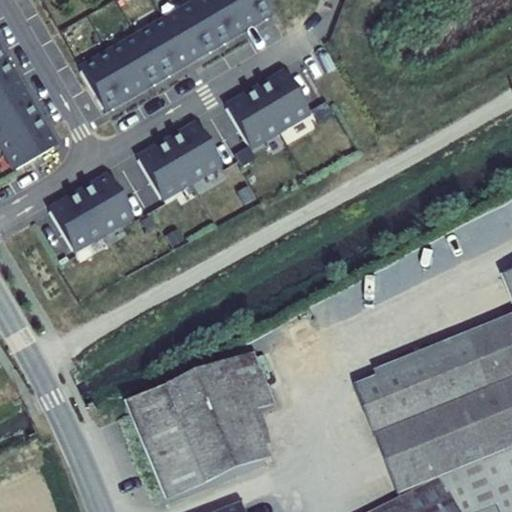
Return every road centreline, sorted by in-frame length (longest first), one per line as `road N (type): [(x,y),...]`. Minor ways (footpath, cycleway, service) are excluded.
road 1 (track): [(36,365),(511,99)]
road 2 (residential): [(98,160),(318,30)]
road 3 (secondary): [(100,511),(64,420),(0,304)]
road 4 (residential): [(5,0),(98,160)]
